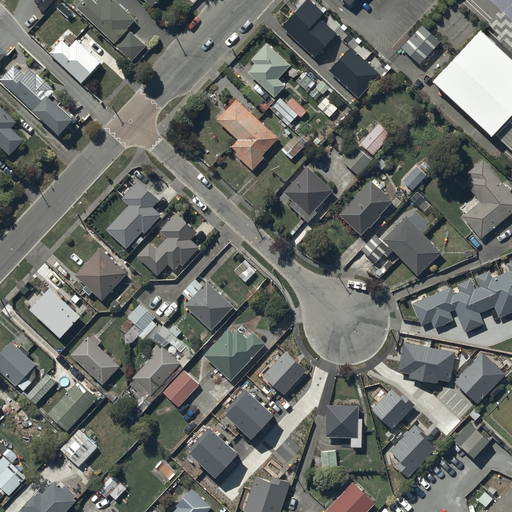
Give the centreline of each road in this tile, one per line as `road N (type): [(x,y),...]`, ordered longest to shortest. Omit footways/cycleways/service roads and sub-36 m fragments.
road 1 (residential): [(131,122),(347,324)]
road 2 (residential): [(131,122),(0,264)]
road 3 (residential): [(243,0),(131,122)]
